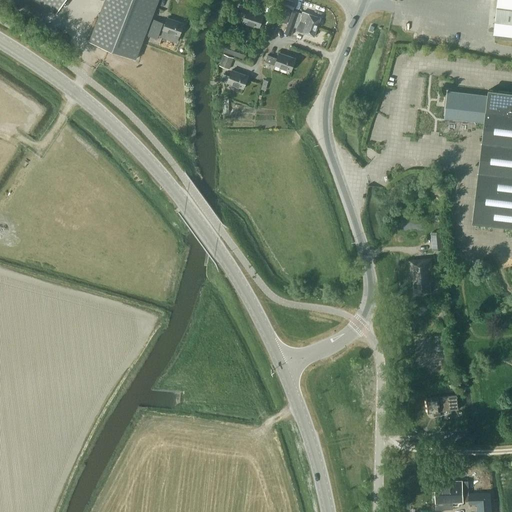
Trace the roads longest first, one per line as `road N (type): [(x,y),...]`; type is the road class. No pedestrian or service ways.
road 1 (primary): [(281,367),(251,302),(172,188),(96,110),(0,41)]
road 2 (secondary): [(359,325),(370,299),(366,261),(324,128),(362,4)]
road 3 (unclassified): [(377,511),(381,376),(359,325)]
road 4 (primary): [(327,511),(281,367)]
